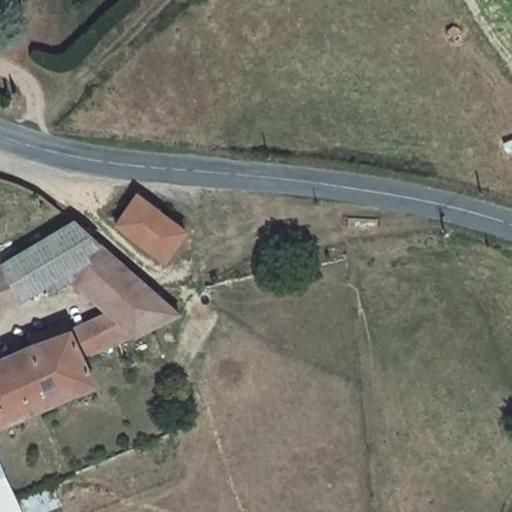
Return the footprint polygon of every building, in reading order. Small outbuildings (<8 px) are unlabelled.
[(158,261),(184,234),(135,195),(113,221),(158,261)] [(61,274),(75,286),(111,256),(68,217),(0,264),(0,272),(14,302),(61,274)] [(107,313),(151,291),(111,256),(75,286),(107,313)] [(0,308),(14,302),(0,272),(0,308)] [(94,385),(83,361),(150,326),(175,311),(151,291),(107,313),(38,346),(64,400),(94,385)] [(0,430),(64,400),(38,346),(0,366),(0,430)] [(0,511),(17,511),(0,449),(0,511)]
